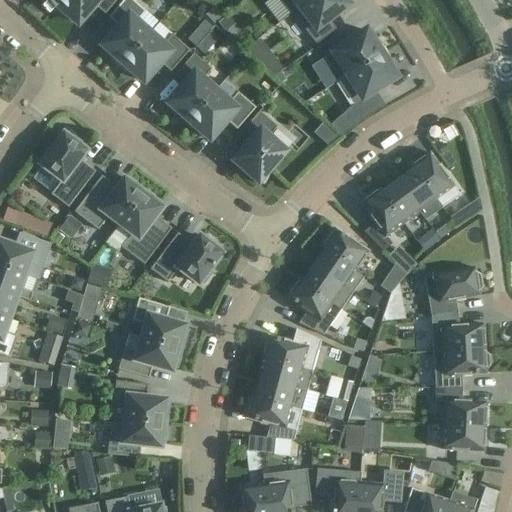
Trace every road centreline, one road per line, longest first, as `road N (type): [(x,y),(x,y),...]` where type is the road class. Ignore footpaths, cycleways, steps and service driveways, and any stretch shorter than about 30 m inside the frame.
road 1 (residential): [(201,511),(208,390),(226,328),(269,237)]
road 2 (residential): [(62,80),(172,173),(269,237)]
road 3 (residential): [(269,237),(367,139),(449,93)]
